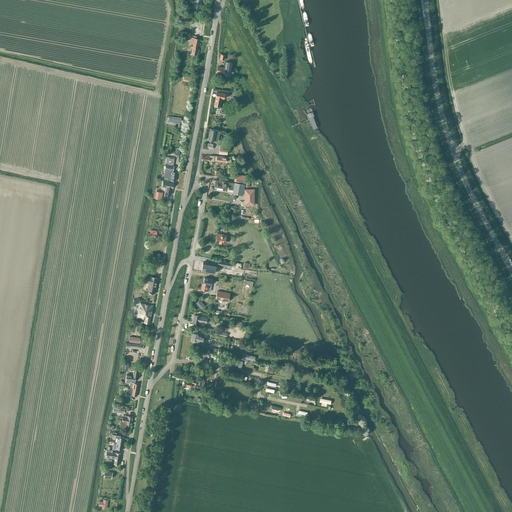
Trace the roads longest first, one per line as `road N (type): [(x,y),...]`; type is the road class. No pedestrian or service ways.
road 1 (unclassified): [(511,271),(450,149),(424,0)]
road 2 (unclassified): [(181,209),(217,0)]
road 3 (unclassified): [(150,383),(173,361),(191,260)]
road 4 (unclassified): [(126,511),(150,383)]
